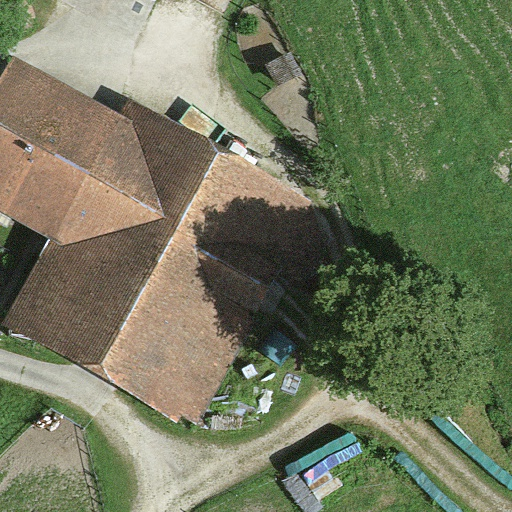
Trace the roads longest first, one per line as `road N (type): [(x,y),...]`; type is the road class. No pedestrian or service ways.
road 1 (track): [(170,497),(314,433),(362,434),(405,444),(491,511)]
road 2 (track): [(160,511),(170,497),(160,460),(127,427),(0,370)]
